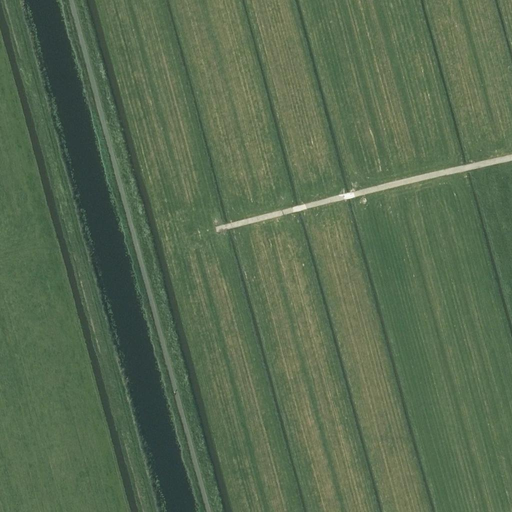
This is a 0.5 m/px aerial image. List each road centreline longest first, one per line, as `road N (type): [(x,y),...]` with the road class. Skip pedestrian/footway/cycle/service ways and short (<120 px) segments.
road 1 (track): [(7,0),(144,511)]
road 2 (track): [(218,229),(511,156)]
